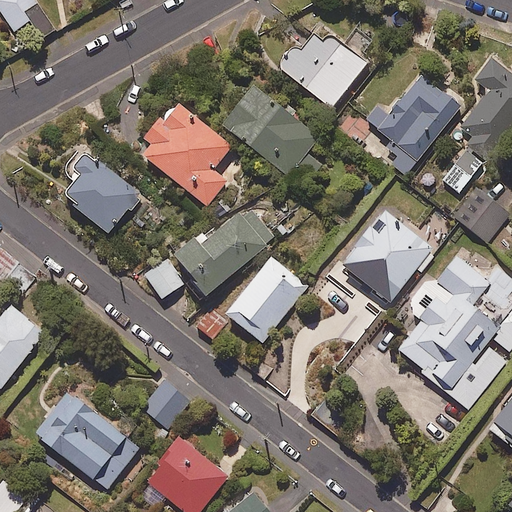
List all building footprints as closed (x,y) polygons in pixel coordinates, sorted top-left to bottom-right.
[(57,30),(37,0),(0,0),(0,10),(15,33),(32,22),(44,39),(57,30)] [(373,42),(355,29),(347,40),(365,54),(373,42)] [(327,45),(314,35),(299,55),(292,49),(277,69),(330,111),(367,64),(333,38),(327,45)] [(511,131),(511,77),(491,60),(473,81),(488,94),(453,136),(467,148),(441,180),(460,195),(511,131)] [(460,109),(421,76),(388,115),(377,107),(357,132),(407,174),(460,109)] [(318,139),(252,87),(221,127),(288,178),(318,139)] [(230,149),(176,105),(162,123),(158,121),(142,141),(150,147),(141,158),(205,210),(226,183),(212,171),(230,149)] [(138,197),(85,152),(70,171),(78,178),(62,198),(107,235),(138,197)] [(492,202),(475,190),(454,219),(488,243),(503,223),(486,211),(492,202)] [(275,240),(246,206),(204,240),(200,235),(171,259),(203,299),(275,240)] [(434,248),(382,207),(336,266),(388,306),(434,248)] [(37,278),(3,249),(0,251),(0,277),(22,296),(37,278)] [(307,287),(271,258),(225,316),(261,345),(307,287)] [(492,339),(498,331),(472,307),(484,295),(498,308),(507,298),(511,291),(511,280),(497,269),(487,283),(456,259),(434,287),(429,282),(413,302),(427,313),(397,351),(470,409),(506,362),(486,346),(492,339)] [(184,285),(167,260),(147,274),(164,298),(184,285)] [(49,334),(15,306),(0,324),(0,386),(3,389),(49,334)] [(226,323),(210,311),(197,329),(213,340),(226,323)] [(511,349),(511,316),(493,340),(509,352),(511,349)] [(192,401),(165,380),(143,410),(170,430),(192,401)] [(143,449),(73,391),(37,435),(107,493),(143,449)] [(511,398),(493,423),(504,432),(502,436),(511,443),(511,398)] [(159,511),(170,500),(184,511),(203,511),(232,477),(184,439),(152,478),(138,495),(159,511)] [(18,511),(20,511),(30,499),(8,480),(0,489),(0,511),(1,511),(18,511)] [(31,499),(21,511),(31,511),(37,505),(44,510),(48,504),(36,493),(31,499)] [(273,511),(259,493),(234,511),(273,511)]
